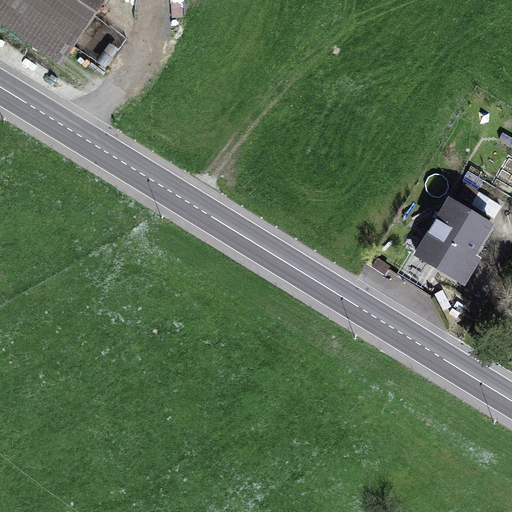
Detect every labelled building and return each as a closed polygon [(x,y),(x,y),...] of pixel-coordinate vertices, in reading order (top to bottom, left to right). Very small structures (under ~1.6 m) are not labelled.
[(0,0),(0,3),(67,51),(102,0),(0,0)] [(465,189),(459,200),(478,211),(485,200),(465,189)] [(472,258),(491,227),(450,203),(435,228),(431,235),(417,257),(463,284),(477,261),(472,258)] [(430,225),(426,232),(431,235),(435,228),(430,225)] [(472,258),(477,261),(496,231),(491,227),(472,258)] [(377,261),(374,267),(384,273),(388,268),(377,261)]
